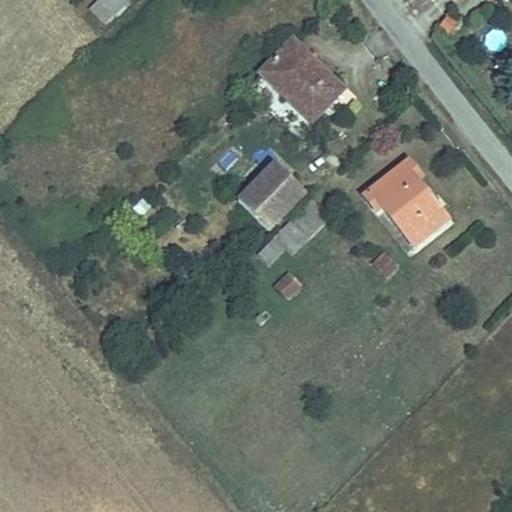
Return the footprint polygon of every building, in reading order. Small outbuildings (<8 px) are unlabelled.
[(104,25),(131,0),(99,0),(90,9),(104,25)] [(313,64),(292,44),(287,49),(308,69),(313,64)] [(311,124),(342,92),(313,64),(308,69),(287,49),(261,76),(311,124)] [(511,74),(504,69),(495,82),(511,94),(511,74)] [(421,179),(408,163),(364,198),(378,215),(383,210),(414,249),(447,222),(416,183),(421,179)] [(274,165),(238,203),(270,234),(306,196),(274,165)] [(311,202),(291,223),(309,241),(330,220),(311,202)] [(291,223),(274,240),(285,251),(292,258),(309,241),(291,223)] [(258,256),(269,267),(285,251),(274,240),(258,256)] [(386,278),(396,269),(384,257),(374,266),(386,278)] [(286,301),(301,286),(290,275),(275,290),(286,301)] [(137,361),(178,317),(169,309),(128,352),(137,361)] [(255,321),(261,326),(265,322),(260,316),(255,321)]
